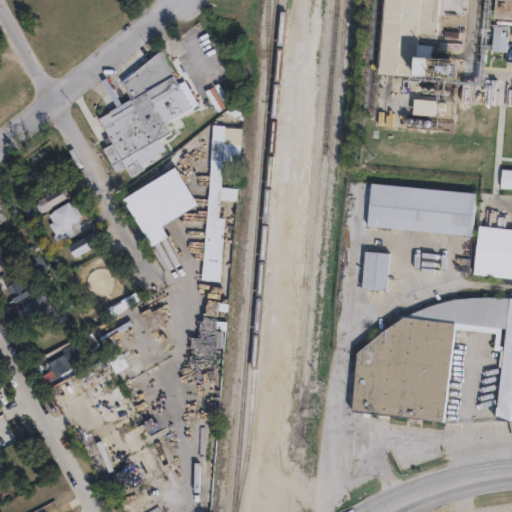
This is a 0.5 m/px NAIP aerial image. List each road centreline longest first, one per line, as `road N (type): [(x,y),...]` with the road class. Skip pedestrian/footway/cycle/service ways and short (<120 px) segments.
road 1 (residential): [(152,272),(0,7)]
road 2 (residential): [(0,140),(170,0)]
road 3 (residential): [(93,511),(0,337)]
road 4 (tertiary): [(511,472),(428,491),(382,511)]
